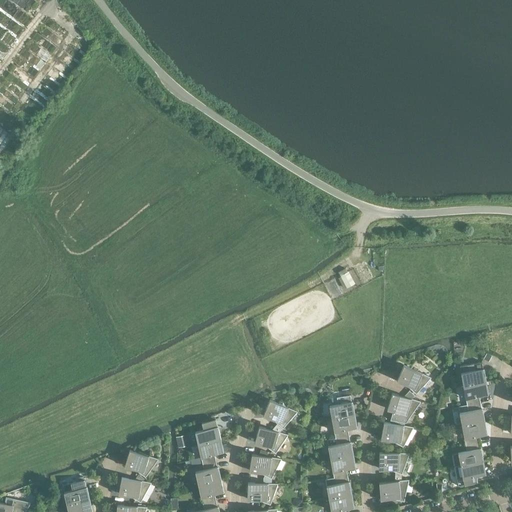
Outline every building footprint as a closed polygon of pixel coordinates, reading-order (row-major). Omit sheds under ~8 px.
[(0,159),(17,137),(0,124),(0,159)] [(340,276),(346,288),(355,284),(348,271),(340,276)] [(463,385),(485,381),(481,362),(459,366),(463,385)] [(431,377),(410,368),(403,365),(399,375),(400,375),(398,381),(412,387),(410,389),(416,394),(431,377)] [(485,381),(463,385),(466,405),(480,402),(479,396),(487,394),(485,381)] [(420,402),(421,401),(399,394),(398,395),(392,393),(388,403),(390,403),(388,409),(403,414),(402,416),(408,420),(420,402)] [(331,418),(353,414),(350,395),(336,397),(337,404),(329,406),(331,418)] [(297,412),(297,411),(276,402),(269,400),(265,410),(266,410),(264,416),(278,422),(277,424),(283,428),(297,412)] [(480,402),(466,405),(458,406),(461,425),(484,421),(480,402)] [(353,414),(331,418),(335,438),(349,435),(347,429),(356,427),(353,414)] [(198,444),(220,439),(215,420),(202,423),(203,429),(195,431),(198,444)] [(484,421),(461,425),(465,444),(479,442),(477,436),(486,434),(484,421)] [(413,427),(391,423),(390,423),(383,422),(382,432),(383,433),(382,439),(397,441),(396,443),(403,447),(413,427)] [(288,435),(288,434),(266,428),(259,426),(256,436),(257,437),(255,443),(270,447),(269,449),(275,453),(288,435)] [(179,445),(186,444),(184,435),(178,436),(179,445)] [(349,435),(335,438),(336,444),(328,445),(330,458),(352,454),(349,435)] [(220,439),(198,444),(202,463),(216,460),(214,454),(222,452),(220,439)] [(479,442),(465,444),(466,451),(458,452),(458,453),(453,453),(456,466),(482,461),(479,442)] [(158,459),(136,452),(129,450),(126,460),(127,461),(126,466),(140,471),(139,473),(145,477),(158,459)] [(409,453),(386,452),(379,452),(378,463),(380,463),(380,469),(395,469),(394,472),(402,474),(409,453)] [(281,459),(258,455),(251,454),(250,465),(251,465),(250,471),(265,473),(264,475),(271,479),(281,459)] [(352,454),(330,458),(334,477),(347,475),(346,469),(354,467),(352,454)] [(216,460),(202,463),(203,469),(195,471),(198,484),(220,479),(216,460)] [(482,461),(456,466),(459,486),(477,482),(476,476),(484,474),(482,461)] [(347,475),(334,477),(335,484),(326,485),(329,498),(351,494),(347,475)] [(151,483),(151,482),(143,481),(135,479),(128,478),(121,477),(119,488),(121,488),(120,494),(135,497),(134,499),(140,502),(151,483)] [(220,479),(198,484),(202,503),(216,500),(214,494),(223,492),(220,479)] [(404,501),(409,480),(409,479),(386,481),(378,482),(379,493),(381,493),(381,499),(397,497),(396,500),(404,501)] [(67,505),(89,500),(84,480),(83,480),(79,481),(71,483),(72,490),(64,492),(67,505)] [(278,484),(278,483),(255,482),(255,483),(247,482),(247,493),(248,493),(248,499),(264,500),(263,502),(270,505),(278,484)] [(351,494),(329,498),(331,511),(345,511),(345,509),(353,507),(351,494)] [(24,511),(30,502),(6,497),(4,503),(0,502),(0,511),(24,511)] [(91,511),(89,500),(67,505),(68,511),(91,511)] [(218,511),(216,500),(202,503),(204,509),(195,511),(218,511)]
